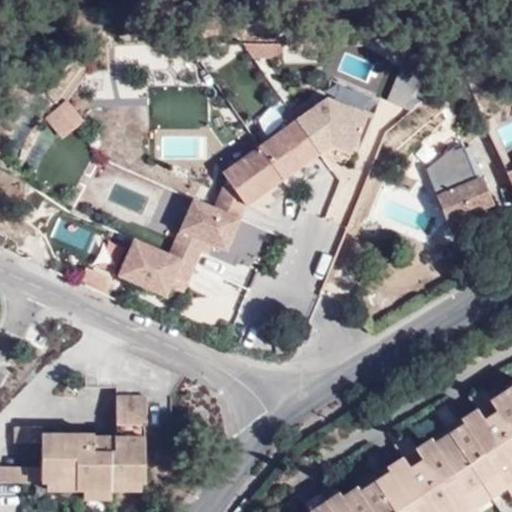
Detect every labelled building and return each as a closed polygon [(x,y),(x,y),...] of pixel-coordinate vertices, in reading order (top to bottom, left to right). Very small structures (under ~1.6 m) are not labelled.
[(397,70),(386,99),(415,111),(426,82),(397,70)] [(331,95),(230,173),(255,205),(329,147),(354,161),(376,119),(331,95)] [(43,116),(60,138),(85,120),(68,97),(43,116)] [(466,144),(479,164),(491,156),(479,136),(466,144)] [(426,171),(438,198),(479,182),(463,142),(426,171)] [(479,182),(438,198),(436,198),(448,224),(494,206),(483,180),(479,182)] [(292,234),(195,195),(176,242),(274,280),(292,234)] [(96,255),(103,236),(57,219),(50,237),(96,255)] [(253,295),(134,243),(110,296),(230,348),(253,295)] [(511,385),(488,401),(481,389),(465,400),(473,411),(480,421),(467,430),(463,425),(447,436),(480,487),(495,476),(503,487),(511,480),(511,385)] [(40,448),(39,471),(38,485),(46,485),(62,485),(62,481),(76,482),(76,494),(82,494),(111,494),(111,482),(124,482),(125,486),(140,486),(144,486),(144,437),(144,428),(147,428),(146,402),(116,402),(116,441),(114,441),(114,463),(94,463),(94,441),(94,438),(41,438),(41,432),(14,432),(14,446),(40,448)] [(172,402),(146,402),(147,428),(144,428),(144,437),(171,437),(172,402)] [(480,421),(473,411),(443,430),(447,436),(463,425),(467,430),(480,421)] [(447,436),(443,430),(428,441),(432,446),(447,436)] [(480,487),(447,436),(432,446),(428,441),(415,450),(407,439),(392,448),(400,459),(407,469),(393,478),(389,473),(373,484),(391,511),(465,511),(472,508),(466,497),(480,487)] [(114,441),(94,441),(94,463),(114,463),(114,441)] [(370,479),(373,484),(389,473),(393,478),(407,469),(400,459),(370,479)] [(25,485),(26,470),(0,470),(0,486),(25,487),(25,485)] [(39,471),(26,470),(25,485),(38,485),(39,471)] [(487,498),(503,487),(495,476),(480,487),(487,498)] [(358,494),(373,484),(370,479),(354,489),(358,494)] [(507,493),(511,490),(511,480),(503,487),(507,493)] [(62,485),(46,485),(45,494),(76,494),(76,482),(62,481),(62,485)] [(111,482),(111,494),(140,494),(140,486),(125,486),(124,482),(111,482)] [(391,511),(373,484),(358,494),(354,489),(340,498),(333,487),(303,507),(307,511),(391,511)] [(487,498),(480,487),(466,497),(472,508),(487,498)] [(111,494),(82,494),(82,503),(111,502),(111,494)]
